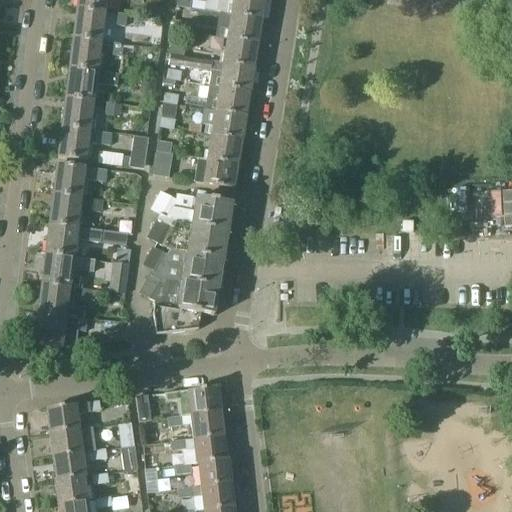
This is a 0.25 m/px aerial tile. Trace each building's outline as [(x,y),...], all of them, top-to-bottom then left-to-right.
[(78,0),(77,10),(105,14),(106,0),(78,0)] [(191,0),(176,0),(176,9),(190,11),(191,0)] [(221,0),(219,15),(231,17),(262,22),(265,0),(221,0)] [(77,10),(73,40),(101,44),(105,14),(77,10)] [(127,16),(117,15),(116,28),(125,29),(127,16)] [(231,17),(227,41),(258,46),(262,22),(231,17)] [(189,24),(174,22),(172,33),(187,35),(189,24)] [(73,40),(69,70),(97,73),(101,44),(73,40)] [(223,65),(254,70),(258,46),(227,41),(223,65)] [(115,45),(113,57),(120,58),(122,46),(115,45)] [(171,46),(169,55),(183,58),(185,48),(171,46)] [(170,57),(168,66),(210,72),(212,64),(170,57)] [(213,63),(209,87),(250,94),(254,70),(223,65),(213,63)] [(69,70),(66,100),(93,103),(95,86),(118,89),(120,76),(97,73),(69,70)] [(182,72),(167,70),(166,81),(175,83),(180,83),(182,72)] [(142,80),(140,93),(154,95),(155,82),(142,80)] [(163,81),(162,88),(174,90),(175,83),(166,81),(163,81)] [(209,87),(205,111),(215,113),(246,118),(250,94),(209,87)] [(179,98),(165,96),(163,105),(178,107),(179,98)] [(66,100),(62,129),(89,133),(93,103),(66,100)] [(106,104),(105,117),(113,118),(113,114),(128,116),(129,107),(106,104)] [(163,105),(162,115),(176,117),(178,107),(163,105)] [(215,113),(211,137),(242,142),(246,118),(215,113)] [(175,121),(161,118),(159,129),(173,131),(175,121)] [(62,129),(58,160),(86,164),(88,145),(110,148),(112,136),(89,133),(62,129)] [(211,137),(207,161),(238,166),(242,142),(211,137)] [(148,140),(133,138),(130,159),(122,157),(120,167),(129,168),(129,169),(144,171),(148,140)] [(157,143),(156,154),(170,156),(172,145),(157,143)] [(172,156),(170,156),(156,154),(152,177),(169,179),(172,156)] [(198,160),(194,184),(234,191),(238,166),(207,161),(198,160)] [(57,166),(53,196),(81,200),(83,182),(104,184),(106,172),(57,166)] [(159,216),(155,222),(227,234),(232,205),(176,196),(175,202),(160,194),(151,211),(159,216)] [(53,196),(49,226),(77,230),(81,200),(53,196)] [(94,202),(93,213),(101,214),(102,203),(94,202)] [(401,220),(401,235),(416,235),(416,220),(401,220)] [(170,252),(169,253),(222,261),(227,234),(155,222),(146,239),(170,252)] [(49,226),(46,256),(73,260),(73,259),(76,241),(100,244),(101,233),(77,230),(49,226)] [(148,276),(147,278),(218,289),(222,261),(169,253),(167,257),(152,249),(142,267),(153,273),(150,278),(148,276)] [(46,256),(42,286),(70,289),(80,291),(83,273),(93,274),(95,262),(73,259),(73,260),(46,256)] [(113,264),(111,284),(126,286),(126,285),(128,267),(113,264)] [(213,317),(218,289),(147,278),(138,295),(154,304),(154,308),(152,316),(155,336),(198,331),(201,316),(213,317)] [(42,286),(38,316),(66,319),(70,289),(42,286)] [(92,291),(82,290),(81,303),(90,304),(92,291)] [(38,316),(34,346),(62,350),(76,348),(78,332),(79,321),(66,319),(38,316)] [(79,321),(78,332),(85,334),(87,322),(79,321)] [(217,389),(164,396),(165,404),(178,403),(179,418),(180,418),(220,413),(217,389)] [(146,398),(135,399),(138,420),(148,419),(146,398)] [(99,403),(46,410),(49,435),(79,431),(77,416),(100,412),(99,403)] [(180,418),(166,420),(167,429),(182,427),(190,426),(192,441),(223,437),(220,413),(180,418)] [(118,427),(120,450),(134,448),(131,425),(118,427)] [(79,431),(49,435),(53,460),(91,455),(91,454),(95,454),(92,430),(79,431)] [(192,441),(169,444),(170,453),(193,450),(195,465),(197,465),(226,461),(223,437),(192,441)] [(95,454),(91,454),(91,455),(92,463),(107,461),(106,452),(95,454)] [(91,455),(53,460),(56,483),(84,479),(84,480),(86,480),(84,464),(92,463),(91,455)] [(226,461),(197,465),(200,488),(230,485),(228,461),(226,461)] [(175,477),(191,475),(190,465),(174,467),(175,477)] [(107,475),(91,477),(93,487),(108,485),(107,475)] [(56,484),(54,484),(57,507),(87,502),(84,480),(84,479),(56,483),(56,484)] [(157,481),(146,482),(147,495),(159,493),(157,481)] [(200,488),(177,491),(178,500),(201,497),(202,511),(203,511),(233,508),(230,485),(200,488)] [(111,499),(95,501),(96,510),(112,509),(111,499)] [(88,511),(87,502),(57,507),(57,511),(88,511)]
